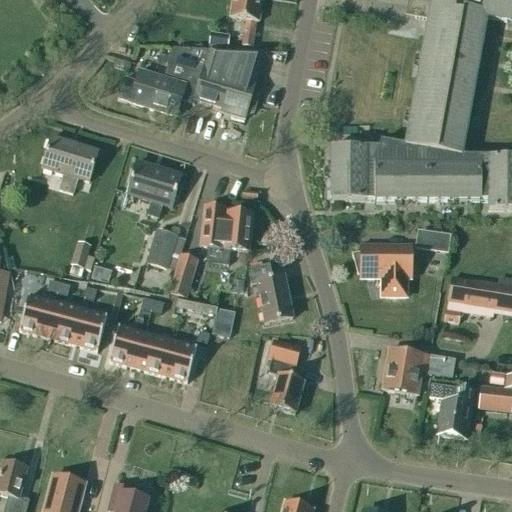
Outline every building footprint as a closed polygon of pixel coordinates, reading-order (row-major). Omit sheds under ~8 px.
[(258,25),(261,1),(251,0),(231,0),(228,21),(244,23),(240,49),(251,51),(252,41),(255,25),(258,25)] [(511,213),(511,158),(467,159),(461,158),(486,21),(511,25),(511,0),(417,0),(414,20),(426,23),(403,149),(379,144),(378,151),(329,150),(330,204),(487,204),(487,213),(511,213)] [(210,35),(208,47),(227,50),(229,38),(210,35)] [(138,75),(135,85),(123,81),(116,102),(129,106),(175,120),(180,104),(195,52),(171,51),(165,69),(166,69),(162,83),(138,75)] [(252,116),(259,96),(253,91),(254,88),(264,55),(195,52),(180,104),(192,108),(194,103),(221,111),(219,115),(244,123),(245,118),(252,116)] [(71,198),(73,193),(76,183),(88,186),(97,155),(50,140),(41,172),(62,178),(58,194),(71,198)] [(135,166),(127,193),(126,197),(150,205),(146,219),(157,222),(161,208),(170,211),(180,180),(135,166)] [(247,254),(251,218),(222,215),(223,212),(205,210),(200,249),(207,250),(205,266),(228,269),(230,252),(247,254)] [(168,273),(177,241),(177,240),(156,233),(145,267),(167,274),(168,273)] [(446,257),(449,239),(448,238),(448,240),(417,235),(415,251),(445,256),(445,257),(446,257)] [(185,243),(177,241),(168,273),(175,275),(177,269),(185,243)] [(90,249),(77,245),(69,268),(71,269),(68,277),(81,281),(84,271),(89,273),(93,261),(87,259),(90,249)] [(410,250),(359,250),(359,255),(351,257),(356,277),(359,277),(359,282),(380,282),(385,301),(386,301),(386,300),(405,300),(405,282),(410,282),(410,250)] [(272,282),(269,267),(246,272),(250,289),(256,288),(264,327),(291,322),(283,280),(272,282)] [(177,269),(175,275),(168,298),(184,303),(192,273),(177,269)] [(111,274),(93,270),(90,282),(107,287),(111,274)] [(450,282),(446,305),(447,305),(461,308),(493,313),(511,316),(511,282),(497,281),(496,289),(450,282)] [(49,284),(46,294),(56,297),(59,287),(56,286),(49,284)] [(233,284),(232,294),(242,295),(243,285),(233,284)] [(59,287),(56,297),(66,300),(69,290),(59,287)] [(85,291),(82,301),(93,304),(96,294),(85,291)] [(27,299),(18,335),(24,336),(44,342),(54,306),(27,299)] [(142,302),(140,312),(150,315),(152,304),(142,302)] [(178,302),(176,311),(214,320),(216,311),(178,302)] [(152,304),(150,315),(160,317),(163,307),(152,304)] [(54,306),(44,342),(60,346),(70,349),(79,313),(54,306)] [(79,313),(70,349),(96,356),(106,320),(79,313)] [(217,313),(212,337),(229,341),(234,316),(217,313)] [(117,330),(108,366),(134,373),(144,337),(117,330)] [(198,335),(195,346),(206,348),(209,338),(198,335)] [(144,337),(134,373),(160,380),(169,344),(144,337)] [(169,344),(160,380),(186,387),(195,351),(169,344)] [(290,382),(294,369),(299,351),(273,344),(267,363),(271,364),(268,376),(277,379),(268,410),(294,417),(303,386),(290,382)] [(386,367),(381,393),(415,399),(419,376),(430,378),(430,379),(442,381),(445,365),(433,363),(433,361),(388,353),(385,367),(386,367)] [(488,377),(487,387),(500,388),(502,379),(488,377)] [(511,380),(504,379),(502,393),(479,390),(476,413),(510,418),(511,402),(511,380)] [(430,388),(428,402),(442,404),(437,439),(463,443),(467,420),(469,420),(473,394),(459,392),(430,388)] [(18,501),(26,472),(1,466),(0,471),(0,498),(8,501),(5,511),(25,511),(28,504),(18,501)] [(76,511),(83,487),(52,479),(43,511),(76,511)] [(133,494),(114,489),(107,511),(144,511),(146,504),(131,500),(133,494)]
